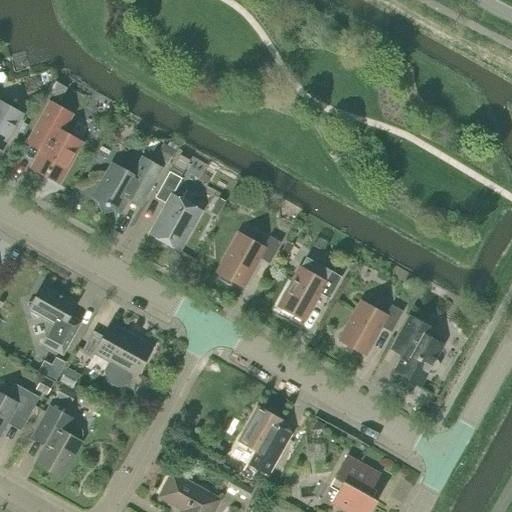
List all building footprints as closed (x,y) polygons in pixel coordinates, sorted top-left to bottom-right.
[(0,152),(2,153),(24,114),(16,109),(17,108),(16,104),(9,100),(5,101),(4,103),(0,100),(0,152)] [(50,102),(27,143),(41,150),(31,168),(59,184),(82,143),(62,132),(72,114),(50,102)] [(167,164),(175,150),(162,142),(154,156),(167,164)] [(183,170),(189,160),(177,153),(171,164),(183,170)] [(98,200),(100,207),(105,206),(106,207),(109,206),(121,213),(129,199),(136,186),(148,193),(162,169),(141,157),(132,175),(111,163),(92,197),(98,200)] [(186,233),(189,234),(201,211),(172,195),(181,179),(169,172),(155,198),(166,204),(162,212),(159,217),(161,219),(152,235),(150,233),(150,234),(179,250),(178,249),(186,233)] [(214,194),(206,208),(218,215),(226,201),(214,194)] [(219,278),(229,284),(231,280),(243,287),(259,258),(269,264),(282,243),(270,236),(264,248),(240,234),(218,273),(221,275),(219,278)] [(286,240),(278,255),(285,258),(293,244),(286,240)] [(324,281),(300,268),(279,307),(304,320),(319,292),(330,298),(341,277),(330,271),(324,281)] [(75,304),(42,286),(33,302),(28,303),(32,319),(42,316),(54,323),(43,342),(62,353),(74,332),(63,326),(75,304)] [(385,315),(361,302),(340,341),(365,355),(381,327),(391,332),(403,311),(391,305),(385,315)] [(428,372),(431,374),(434,373),(438,365),(438,361),(435,360),(443,345),(428,337),(433,329),(410,316),(391,349),(403,356),(395,372),(420,386),(428,372)] [(81,352),(92,359),(95,353),(135,376),(152,347),(110,324),(106,334),(104,337),(93,331),(81,352)] [(59,381),(71,388),(78,374),(66,368),(59,381)] [(55,382),(43,376),(39,382),(42,391),(48,394),(55,382)] [(148,401),(155,389),(140,381),(134,393),(148,401)] [(0,433),(10,416),(25,424),(39,398),(15,384),(7,398),(0,394),(0,433)] [(55,397),(69,405),(75,393),(60,386),(55,397)] [(64,414),(50,406),(36,432),(49,439),(44,448),(36,463),(61,477),(81,442),(79,441),(82,435),(82,431),(80,428),(69,422),(67,425),(60,421),(64,414)] [(258,407),(239,442),(263,455),(256,467),(268,474),(280,452),(269,446),(283,421),(258,407)] [(323,425),(315,420),(310,430),(321,429),(323,425)] [(346,456),(329,487),(338,491),(331,503),(347,511),(370,511),(376,501),(368,496),(379,475),(346,456)] [(172,473),(159,497),(183,510),(182,511),(212,511),(219,500),(172,473)] [(229,478),(225,485),(246,497),(250,489),(229,478)]
